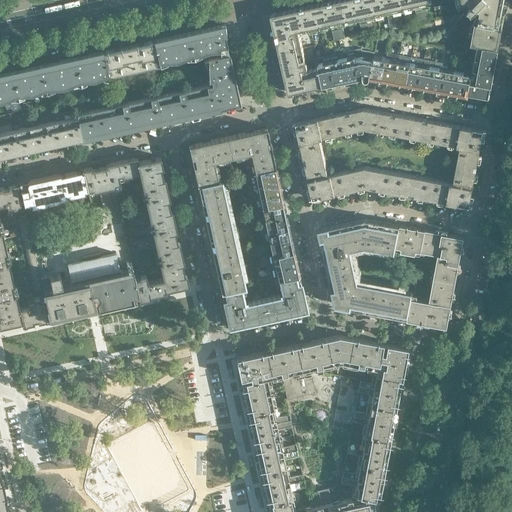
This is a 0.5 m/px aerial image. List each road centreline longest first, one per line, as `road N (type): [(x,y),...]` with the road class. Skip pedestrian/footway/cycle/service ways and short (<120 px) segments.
road 1 (residential): [(0,57),(252,2)]
road 2 (residential): [(278,112),(372,91),(499,115)]
road 3 (residential): [(217,345),(170,135)]
road 4 (residential): [(303,219),(364,204),(480,224)]
road 5 (residential): [(170,135),(0,173)]
road 6 (residential): [(459,343),(426,511)]
road 7 (secondary): [(0,33),(157,0)]
road 8 (residential): [(459,343),(326,319)]
road 9 (residential): [(480,224),(459,343)]
